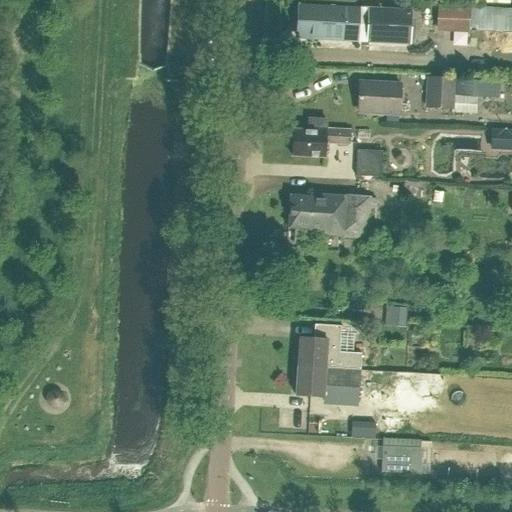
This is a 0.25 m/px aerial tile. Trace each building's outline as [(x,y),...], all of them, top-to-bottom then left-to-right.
[(410,43),(411,10),(323,7),(323,11),(298,11),(297,35),(322,36),(322,40),(410,43)] [(435,32),(467,33),(468,8),(437,7),(435,32)] [(498,99),(499,83),(453,80),(453,79),(428,78),(427,107),(450,108),(450,113),(474,114),(475,98),(498,99)] [(399,116),(400,81),(375,79),(375,86),(359,85),(358,111),(373,111),(373,115),(399,116)] [(325,159),(326,145),(349,146),(350,131),(326,130),(327,122),(309,121),(309,132),(293,131),(292,157),(325,159)] [(511,130),(489,130),(489,150),(511,151),(511,130)] [(381,177),(381,151),(356,150),(355,176),(381,177)] [(288,229),(309,231),(309,235),(374,239),(377,199),(312,195),(312,198),(290,196),(288,229)] [(385,308),(384,322),(404,323),(405,309),(385,308)] [(325,369),(360,370),(361,354),(339,353),(340,327),(314,326),(313,340),(299,339),(297,368),(325,369)] [(359,383),(360,370),(325,369),(297,368),(296,396),(324,398),(324,386),(345,387),(346,383),(359,383)] [(363,424),(362,435),(374,436),(375,424),(363,424)] [(420,474),(421,450),(382,448),(381,472),(420,474)]
